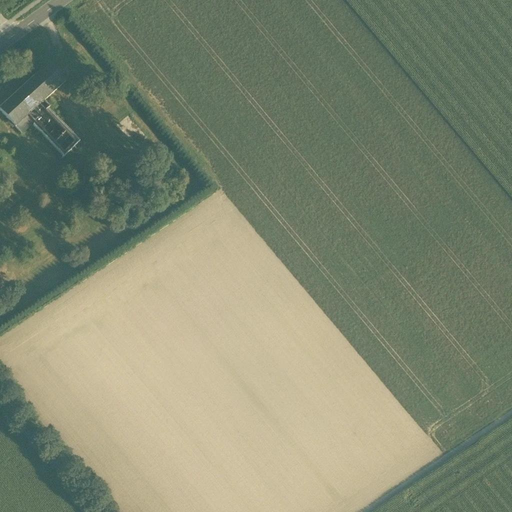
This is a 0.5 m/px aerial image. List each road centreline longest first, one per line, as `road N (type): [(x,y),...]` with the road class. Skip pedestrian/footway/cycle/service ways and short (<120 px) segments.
road 1 (track): [(511,414),(366,511)]
road 2 (track): [(92,511),(0,401)]
